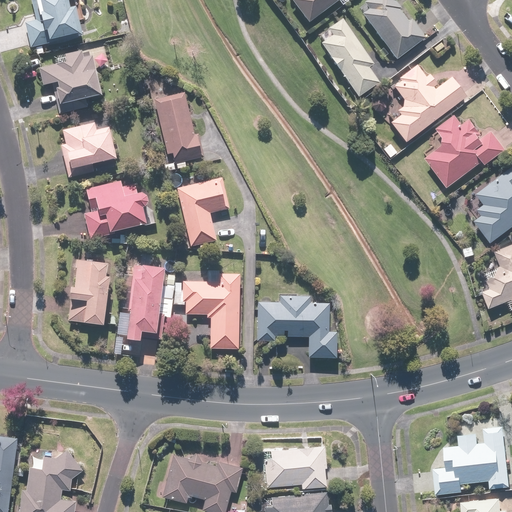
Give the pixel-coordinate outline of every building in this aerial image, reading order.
[(29,0),(35,21),(24,24),(29,48),(81,37),(74,8),(68,9),(66,0),(29,0)] [(289,0),(289,1),(307,24),(338,0),(289,0)] [(360,15),(394,60),(424,39),(410,20),(407,23),(398,11),(399,9),(392,0),(367,0),(362,3),(367,10),(360,15)] [(372,64),(340,20),(327,29),(331,36),(318,45),(358,100),(379,84),(367,68),(372,64)] [(105,49),(93,52),(96,64),(108,61),(105,49)] [(51,88),(57,115),(86,109),(84,100),(100,96),(91,57),(82,59),(80,52),(63,56),(64,63),(37,69),(41,87),(54,84),(54,87),(51,88)] [(399,116),(389,124),(403,144),(464,98),(449,78),(433,90),(432,88),(435,85),(428,75),(424,78),(415,66),(398,78),(400,81),(392,88),(402,101),(401,108),(396,112),(399,116)] [(182,94),(153,101),(166,155),(170,154),(173,165),(202,158),(197,135),(192,136),(182,94)] [(385,105),(384,102),(383,101),(382,99),(381,99),(380,98),(378,97),(377,97),(376,97),(374,97),(373,98),(372,99),(371,99),(370,100),(369,102),(368,103),(368,104),(368,106),(368,107),(368,109),(369,110),(370,111),(371,112),(372,113),(373,113),(375,114),(376,114),(378,114),(379,114),(380,113),(381,112),(382,111),(383,110),(384,109),(384,107),(385,106),(385,105)] [(424,160),(446,189),(481,163),(484,167),(504,151),(490,132),(478,141),(476,139),(480,136),(468,121),(461,126),(453,116),(435,131),(441,139),(441,148),(424,160)] [(114,160),(107,128),(94,131),(93,124),(61,131),(64,145),(59,146),(67,179),(92,173),(90,166),(114,160)] [(511,227),(511,168),(475,196),(483,206),(476,211),(481,217),(473,223),(490,244),(511,227)] [(220,179),(175,189),(189,247),(215,241),(208,214),(228,210),(220,179)] [(142,207),(144,203),(142,196),(138,194),(134,195),(132,185),(120,188),(119,182),(83,190),(89,213),(82,215),(88,239),(142,226),(138,208),(142,207)] [(79,210),(64,215),(67,223),(82,218),(79,210)] [(130,237),(116,236),(116,240),(111,240),(110,244),(130,245),(130,237)] [(481,294),(488,310),(511,301),(511,303),(511,245),(494,253),(500,268),(498,268),(493,279),(486,282),(489,289),(485,291),(485,292),(481,294)] [(106,265),(74,261),(71,289),(67,289),(65,301),(69,301),(67,322),(80,323),(80,324),(100,327),(106,279),(104,278),(106,265)] [(149,331),(156,269),(128,266),(120,336),(133,338),(134,330),(149,331)] [(236,350),(238,275),(217,275),(217,283),(181,282),(181,303),(184,303),(183,315),(205,316),(205,319),(209,319),(208,350),(236,350)] [(278,303),(256,303),(255,342),(273,342),(273,337),(282,338),(282,332),(285,332),(285,338),(307,338),(306,359),(334,359),(335,333),(327,333),(327,305),(308,304),(308,298),(278,297),(278,303)] [(479,419),(479,427),(495,427),(495,419),(479,419)] [(508,488),(502,428),(482,430),(484,444),(476,445),(475,435),(456,437),(458,447),(442,448),(445,468),(432,470),(434,496),(461,493),(460,485),(488,482),(489,490),(508,488)] [(0,511),(6,511),(16,439),(0,437),(0,511)] [(262,461),(265,488),(300,485),(300,490),(324,488),(322,470),(324,470),(322,447),(268,452),(269,461),(262,461)] [(68,492),(70,480),(80,471),(65,451),(54,459),(41,458),(39,471),(28,468),(25,491),(21,491),(17,511),(72,511),(74,502),(59,500),(60,490),(68,492)] [(195,455),(187,460),(171,456),(160,498),(184,504),(186,496),(203,501),(200,511),(204,511),(223,511),(229,492),(234,494),(240,469),(216,463),(215,467),(200,463),(195,455)] [(326,506),(325,493),(269,499),(270,508),(262,509),(262,511),(329,511),(329,505),(326,506)] [(505,511),(499,511),(498,500),(460,504),(460,511),(505,511)]
